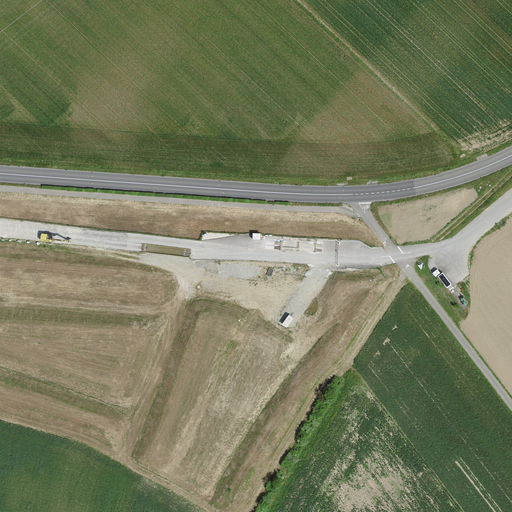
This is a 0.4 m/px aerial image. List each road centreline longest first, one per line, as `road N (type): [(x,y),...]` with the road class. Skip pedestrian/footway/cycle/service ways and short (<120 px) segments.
road 1 (tertiary): [(0,173),(358,193)]
road 2 (unclassified): [(511,405),(358,193)]
road 3 (tertiary): [(358,193),(433,182),(511,155)]
